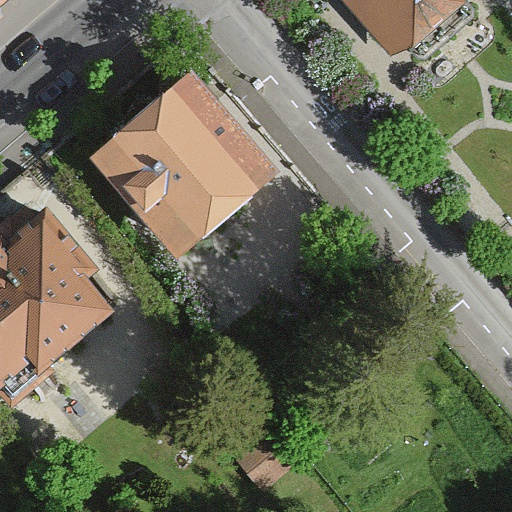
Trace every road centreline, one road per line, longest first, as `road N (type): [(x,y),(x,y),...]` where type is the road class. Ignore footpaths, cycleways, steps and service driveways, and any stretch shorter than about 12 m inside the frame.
road 1 (residential): [(511,343),(217,0)]
road 2 (tertiary): [(0,101),(115,0)]
